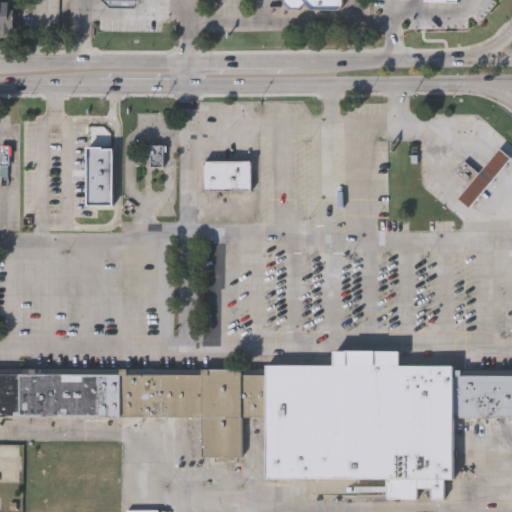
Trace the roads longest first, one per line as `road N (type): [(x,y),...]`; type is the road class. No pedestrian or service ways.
road 1 (secondary): [(187,86),(459,85)]
road 2 (secondary): [(182,63),(0,64)]
road 3 (secondary): [(446,61),(300,62)]
